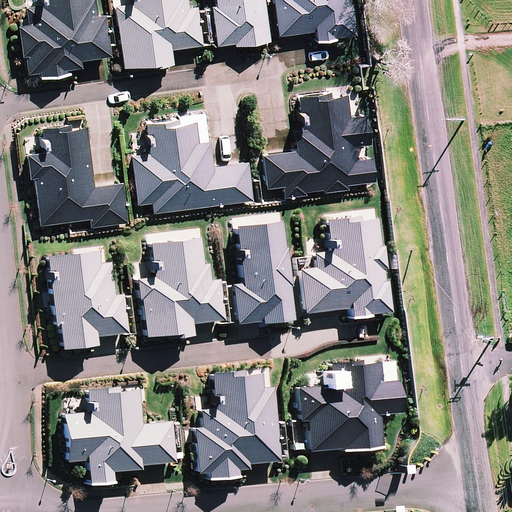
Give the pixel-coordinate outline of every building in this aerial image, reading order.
[(89,0),(87,0),(86,0),(41,0),(42,4),(28,6),(30,22),(18,24),(24,76),(65,71),(65,66),(75,65),(74,57),(105,53),(100,15),(97,15),(94,0),(89,0)] [(185,8),(183,0),(132,0),(133,3),(115,6),(122,65),(168,60),(167,46),(199,42),(194,7),(185,8)] [(265,40),(260,0),(213,0),(214,6),(211,6),(215,43),(233,41),(234,44),(265,40)] [(335,22),(332,0),(274,0),(278,29),(335,22)] [(354,155),(346,87),(302,92),(304,115),(295,116),(298,142),(268,145),(274,193),(369,182),(365,153),(354,155)] [(154,208),(252,197),(246,152),(208,156),(205,137),(199,138),(196,114),(150,119),(153,149),(133,151),(138,195),(152,194),(154,208)] [(92,223),(128,218),(123,179),(94,182),(86,117),(50,122),(53,147),(31,149),(39,221),(91,215),(92,223)] [(375,304),(373,211),(325,212),(326,241),(320,241),(321,263),(304,263),(305,306),(375,304)] [(284,315),(281,215),(233,216),(236,316),(284,315)] [(209,279),(207,232),(156,234),(157,274),(139,274),(140,329),(191,328),(191,319),(219,318),(218,279),(209,279)] [(100,247),(49,253),(60,341),(97,337),(96,329),(126,325),(122,287),(111,288),(108,258),(101,259),(100,247)] [(314,418),(316,445),(377,441),(375,411),(395,409),(392,372),(378,373),(377,351),(333,355),(335,379),(302,382),(305,419),(314,418)] [(275,459),(269,383),(253,384),(252,363),(214,366),(217,405),(189,407),(193,466),(204,465),(205,474),(240,471),(240,462),(275,459)] [(139,459),(174,458),(172,418),(136,420),(134,383),(96,384),(97,413),(65,414),(67,458),(85,457),(86,477),(113,476),(113,465),(139,464),(139,459)]
